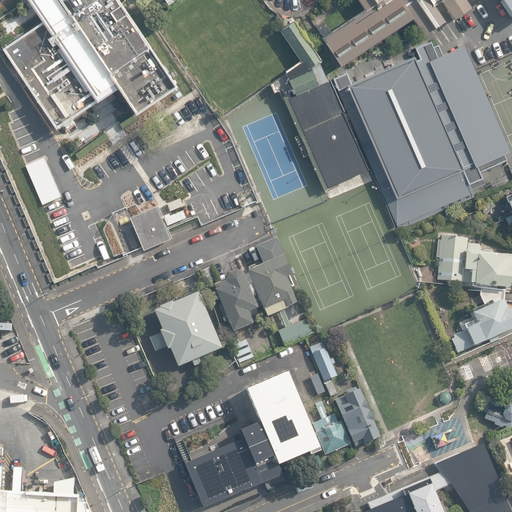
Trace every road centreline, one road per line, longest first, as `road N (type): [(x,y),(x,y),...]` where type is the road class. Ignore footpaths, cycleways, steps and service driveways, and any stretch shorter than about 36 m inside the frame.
road 1 (residential): [(256,227),(40,317)]
road 2 (residential): [(402,452),(266,511)]
